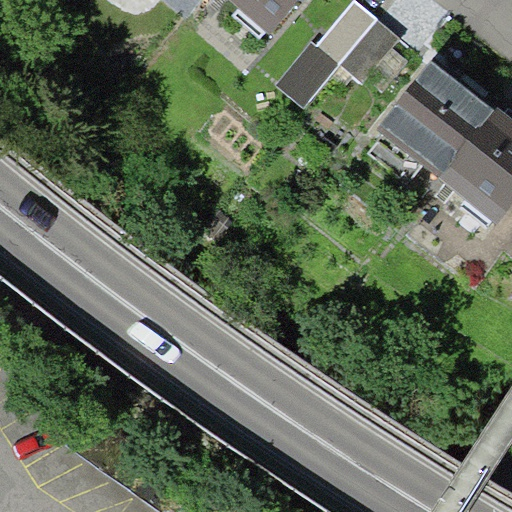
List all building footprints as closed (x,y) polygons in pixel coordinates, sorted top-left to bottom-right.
[(296,0),(234,0),(270,31),(296,0)] [(377,18),(355,0),(354,0),(317,45),(339,63),(377,18)] [(400,37),(377,18),(339,63),(362,83),(400,37)] [(304,106),(339,63),(317,45),(312,41),(276,84),(304,106)] [(377,128),(439,177),(494,109),(432,59),(377,128)] [(511,117),(496,106),(494,109),(439,177),(497,223),(511,204),(511,117)]
